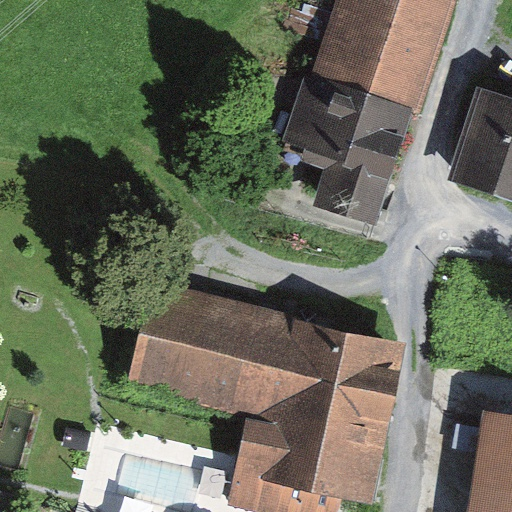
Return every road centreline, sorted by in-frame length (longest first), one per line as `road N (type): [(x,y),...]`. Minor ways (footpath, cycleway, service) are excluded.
road 1 (track): [(411,248),(405,511)]
road 2 (track): [(411,248),(475,0)]
